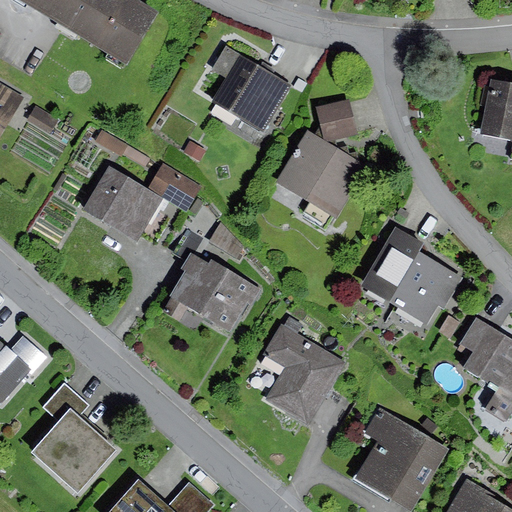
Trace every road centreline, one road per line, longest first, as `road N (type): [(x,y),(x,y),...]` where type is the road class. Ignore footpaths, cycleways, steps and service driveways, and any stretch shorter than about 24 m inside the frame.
road 1 (residential): [(271,511),(0,273)]
road 2 (residential): [(381,39),(395,111),(414,156),(511,274)]
road 3 (residential): [(231,0),(381,39)]
road 4 (residential): [(381,39),(511,38)]
